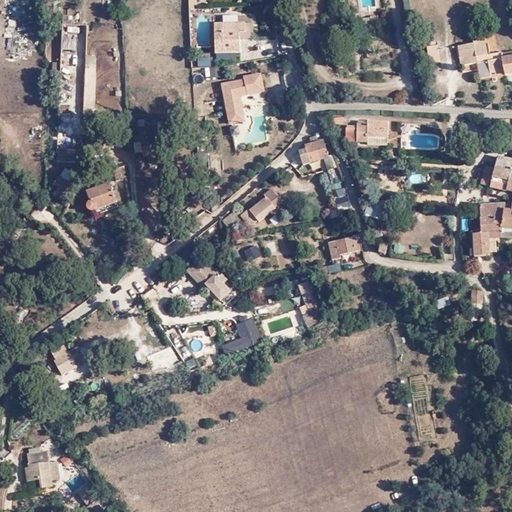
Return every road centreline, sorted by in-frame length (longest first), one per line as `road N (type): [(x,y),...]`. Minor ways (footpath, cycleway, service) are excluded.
road 1 (residential): [(315,111),(301,142),(212,221),(11,363),(0,441)]
road 2 (residential): [(315,111),(352,184),(372,261),(478,275),(511,383)]
